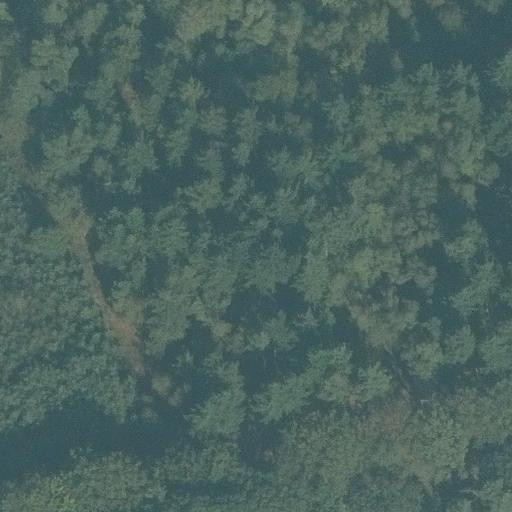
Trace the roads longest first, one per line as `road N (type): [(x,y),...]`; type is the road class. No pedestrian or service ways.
road 1 (track): [(239,450),(511,390)]
road 2 (track): [(0,506),(239,450)]
